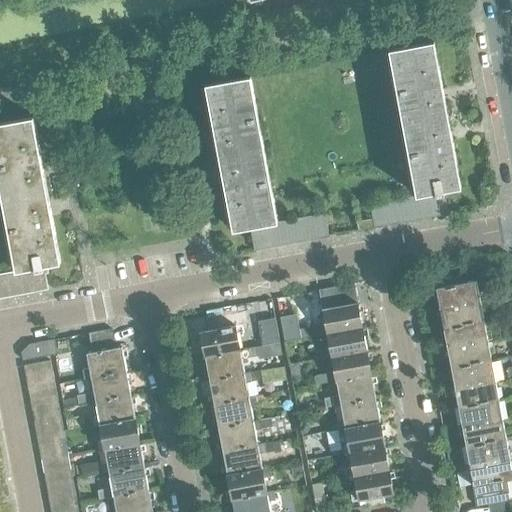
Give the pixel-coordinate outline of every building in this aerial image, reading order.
[(404,123),(448,114),(441,78),(434,42),(390,50),(404,123)] [(219,157),(264,148),(250,76),(206,84),(213,120),(219,157)] [(433,193),(448,190),(462,187),(455,151),(448,114),(404,123),(417,196),(420,195),(433,193)] [(0,123),(0,183),(2,197),(47,188),(40,153),(34,117),(0,123)] [(262,225),(275,222),(278,222),(264,148),(219,157),(226,193),(233,229),(250,226),(250,227),(262,225)] [(31,267),(47,265),(61,262),(54,225),(47,188),(2,197),(16,270),(19,270),(31,267)] [(448,190),(433,193),(437,216),(449,214),(446,198),(449,197),(448,190)] [(420,195),(425,218),(437,216),(433,193),(420,195)] [(408,198),(412,221),(425,218),(420,195),(417,196),(408,198)] [(408,198),(396,200),(400,223),(412,221),(408,198)] [(396,200),(383,202),(388,226),(400,223),(396,200)] [(375,228),(388,226),(383,202),(371,205),(373,219),(375,226),(375,228)] [(325,213),(312,215),(316,238),(329,236),(325,213)] [(312,215),(300,217),(304,241),(316,238),(312,215)] [(300,217),(287,220),(292,243),(304,241),(300,217)] [(373,219),(358,222),(359,229),(375,226),(373,219)] [(275,222),(279,245),(292,243),(287,220),(278,222),(275,222)] [(262,225),(267,248),(279,245),(275,222),(262,225)] [(267,248),(262,225),(250,227),(254,250),(267,248)] [(47,265),(31,267),(36,291),(48,289),(45,273),(48,272),(47,265)] [(461,306),(481,302),(477,279),(464,281),(461,265),(433,270),(440,305),(460,301),(461,306)] [(19,270),(23,293),(36,291),(31,267),(19,270)] [(19,270),(16,270),(6,272),(11,296),(23,293),(19,270)] [(6,272),(0,273),(0,297),(11,296),(6,272)] [(327,332),(362,326),(354,282),(319,289),(325,324),(299,329),(296,313),(280,316),(285,341),(327,332)] [(484,319),(481,302),(461,306),(460,301),(440,305),(444,327),(484,319)] [(275,318),(258,321),(263,346),(280,343),(275,318)] [(488,341),(484,319),(444,327),(447,344),(467,340),(467,345),(488,341)] [(201,331),(205,355),(241,348),(238,334),(252,331),(250,322),(236,324),(225,326),(210,329),(201,331)] [(331,356),(367,349),(362,326),(327,332),(330,346),(314,350),(317,360),(326,358),(331,356)] [(89,333),(92,351),(115,347),(112,329),(89,333)] [(30,344),(22,352),(23,360),(56,354),(53,340),(30,344)] [(492,359),(488,341),(467,345),(467,340),(447,344),(451,366),(492,359)] [(91,377),(126,370),(122,346),(115,347),(92,351),(87,353),(90,367),(82,368),(84,378),(91,377)] [(254,346),(241,348),(205,355),(210,378),(245,372),(242,358),(256,355),(254,346)] [(336,380),(371,374),(367,349),(331,356),(334,371),(328,372),(330,382),(336,380)] [(26,376),(52,371),(50,359),(23,364),(26,376)] [(496,381),(492,359),(451,366),(455,384),(475,380),(475,384),(496,381)] [(284,367),(259,372),(261,379),(261,383),(261,384),(286,379),(284,367)] [(131,393),(126,370),(91,377),(94,391),(87,393),(88,401),(96,400),(131,393)] [(259,370),(245,372),(210,378),(214,402),(249,396),(247,382),(261,379),(259,372),(259,370)] [(55,384),(52,371),(26,376),(28,388),(55,384)] [(341,404),(376,398),(371,374),(336,380),(339,395),(324,397),(326,407),(341,404)] [(499,398),(496,381),(475,384),(475,380),(455,384),(459,406),(499,398)] [(57,395),(55,384),(28,388),(30,400),(57,395)] [(93,426),(100,424),(135,418),(131,393),(96,400),(98,414),(91,415),(93,426)] [(266,393),(256,395),(256,396),(257,402),(268,400),(266,393)] [(59,407),(57,395),(30,400),(32,412),(59,407)] [(249,396),(214,402),(219,426),(254,420),(251,405),(257,404),(257,402),(256,396),(256,395),(249,396)] [(345,427),(380,421),(376,398),(341,404),(344,418),(336,420),(338,429),(345,427)] [(503,420),(499,398),(459,406),(462,423),(482,420),(483,424),(503,420)] [(61,419),(59,407),(32,412),(35,424),(61,419)] [(79,416),(66,418),(68,431),(81,429),(79,416)] [(254,420),(219,426),(223,450),(258,443),(256,429),(273,426),(271,417),(254,420)] [(140,441),(135,418),(100,424),(103,439),(96,440),(98,449),(105,448),(140,441)] [(63,430),(61,419),(35,424),(37,435),(63,430)] [(506,438),(503,420),(483,424),(482,420),(462,423),(466,445),(506,438)] [(350,451),(385,444),(380,421),(345,427),(338,429),(343,452),(350,451)] [(65,442),(63,430),(37,435),(39,447),(65,442)] [(510,460),(506,438),(466,445),(469,462),(489,459),(490,463),(510,460)] [(102,473),(109,472),(144,466),(140,441),(105,448),(108,463),(100,464),(102,473)] [(68,454),(65,442),(39,447),(41,459),(68,454)] [(258,443),(223,450),(228,474),(263,468),(260,453),(275,450),(274,443),(268,444),(268,442),(258,443)] [(350,451),(353,466),(355,475),(390,469),(385,444),(350,451)] [(70,466),(68,454),(41,459),(44,471),(70,466)] [(511,478),(511,467),(510,460),(490,463),(489,459),(469,462),(474,485),(478,506),(511,500),(507,479),(511,478)] [(303,468),(302,460),(292,462),(293,470),(303,468)] [(102,473),(100,464),(100,461),(81,465),(83,477),(102,473)] [(72,477),(70,466),(44,471),(46,482),(72,477)] [(149,489),(144,466),(109,472),(112,486),(98,489),(100,498),(114,496),(149,489)] [(355,475),(353,466),(337,468),(339,478),(355,475)] [(269,467),(263,468),(228,474),(232,497),(267,491),(264,476),(271,475),(269,467)] [(394,492),(390,469),(355,475),(357,490),(350,491),(352,500),(359,498),(359,499),(394,492)] [(72,477),(46,482),(48,494),(74,489),(72,477)] [(312,484),(315,499),(325,498),(322,483),(312,484)] [(50,506),(77,501),(74,489),(48,494),(50,506)] [(152,511),(149,489),(114,496),(116,510),(105,511),(152,511)] [(272,490),(267,491),(232,497),(234,511),(270,511),(269,501),(274,499),(272,490)] [(327,511),(325,498),(315,499),(317,511),(327,511)] [(51,511),(78,511),(77,501),(50,506),(51,511)]
